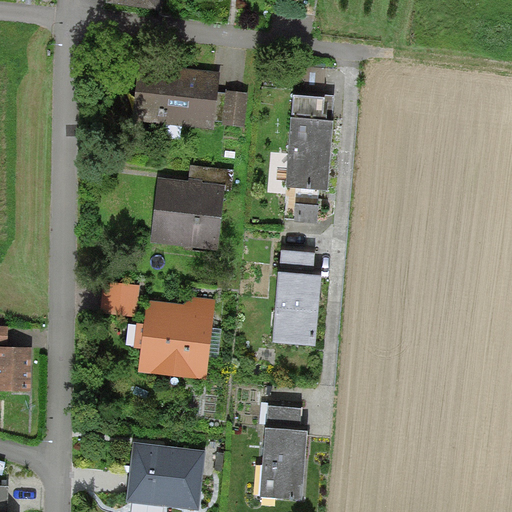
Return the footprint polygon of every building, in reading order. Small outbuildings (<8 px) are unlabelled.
[(211,72),(136,65),(132,109),(158,111),(157,118),(207,122),(211,72)] [(241,92),(223,91),(220,123),(238,125),(241,92)] [(323,111),(287,110),(285,183),(321,184),(323,111)] [(187,165),(186,179),(219,183),(223,183),(224,169),(187,165)] [(186,179),(154,176),(148,236),(212,243),(219,183),(186,179)] [(314,201),(295,200),(295,220),(313,220),(314,201)] [(274,265),(308,266),(309,248),(275,247),(274,265)] [(274,265),(272,337),(311,338),(313,266),(308,266),(274,265)] [(136,284),(102,280),(99,297),(134,302),(136,284)] [(146,301),(138,364),(199,371),(208,296),(191,294),(189,306),(146,301)] [(0,342),(0,388),(23,389),(24,343),(3,343),(0,342)] [(263,419),(295,421),(296,403),(264,402),(263,419)] [(263,419),(259,494),(299,496),(303,421),(295,421),(263,419)] [(134,444),(127,502),(198,510),(205,453),(134,444)]
